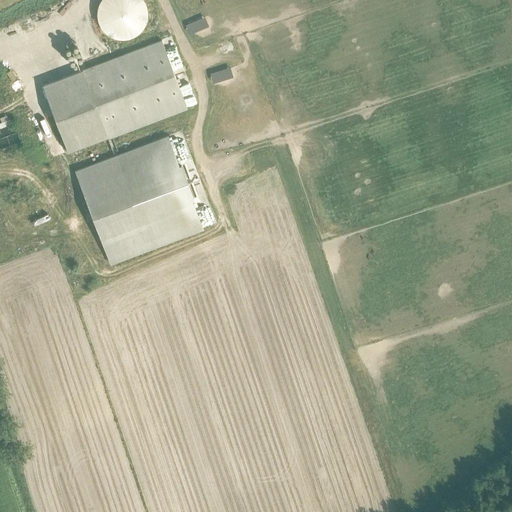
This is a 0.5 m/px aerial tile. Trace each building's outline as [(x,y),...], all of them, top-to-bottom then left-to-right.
[(97,0),(108,35),(115,32),(117,39),(154,28),(146,0),(97,0)] [(43,16),(44,22),(60,19),(59,13),(43,16)] [(205,16),(186,25),(190,34),(209,26),(205,16)] [(161,39),(42,84),(68,151),(108,137),(108,138),(188,108),(161,39)] [(230,67),(210,73),(213,83),(233,77),(230,67)] [(10,70),(6,73),(12,81),(16,78),(10,70)] [(0,137),(0,147),(21,141),(15,123),(0,128),(3,136),(0,137)] [(168,135),(75,170),(111,264),(204,229),(192,198),(194,197),(181,163),(179,164),(168,135)] [(37,224),(53,218),(51,212),(35,218),(37,224)]
